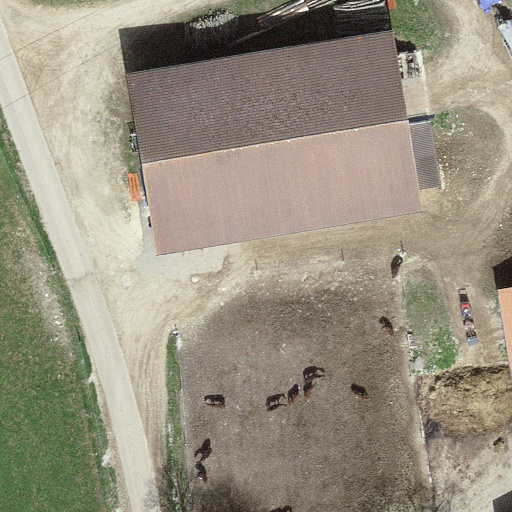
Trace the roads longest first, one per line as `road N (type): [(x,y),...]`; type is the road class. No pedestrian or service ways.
road 1 (track): [(137,511),(94,318),(0,55)]
road 2 (track): [(94,318),(453,253),(504,214),(511,178)]
road 3 (track): [(197,0),(0,47)]
